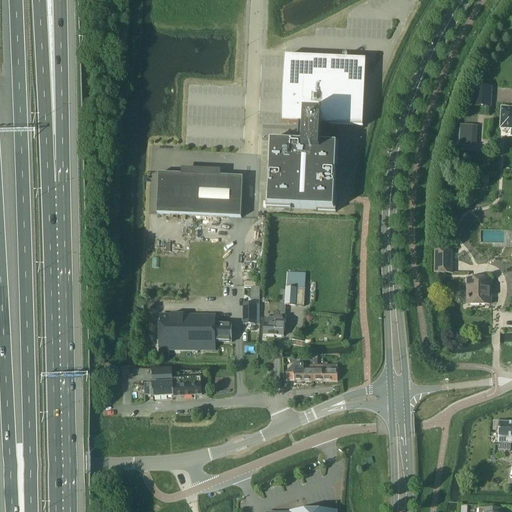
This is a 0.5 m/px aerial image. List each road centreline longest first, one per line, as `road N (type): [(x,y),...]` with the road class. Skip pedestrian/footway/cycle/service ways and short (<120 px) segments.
road 1 (motorway): [(16,0),(30,511)]
road 2 (motorway): [(62,511),(54,183)]
road 3 (secondary): [(390,290),(389,199),(403,129),(433,51),(464,0)]
road 4 (unclassified): [(0,464),(182,460),(285,425)]
road 5 (motorway): [(0,263),(11,511)]
road 6 (unclassified): [(251,214),(258,0)]
road 7 (motorway): [(54,183),(38,0)]
road 8 (motorway): [(54,183),(59,0)]
road 9 (unclassified): [(275,398),(100,410)]
